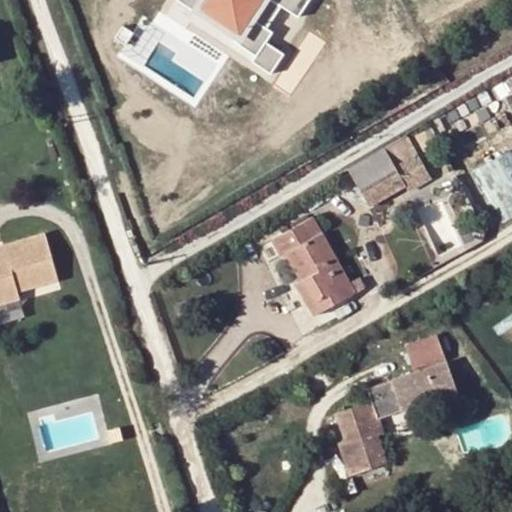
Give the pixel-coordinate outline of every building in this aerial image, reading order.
[(180,0),(262,51),(257,60),(270,68),(279,53),(265,44),(272,33),(266,29),(280,8),(299,20),(311,0),(180,0)] [(429,176),(406,137),(382,150),(403,186),(406,190),(429,176)] [(382,150),(347,172),(368,206),(403,186),(382,150)] [(511,151),(480,162),(499,220),(511,215),(511,151)] [(344,171),(338,175),(340,179),(347,176),(344,171)] [(286,254),(300,280),(304,278),(317,301),(325,296),(330,306),(363,287),(359,278),(346,286),(335,265),(337,264),(311,217),(270,239),(280,256),(286,254)] [(0,307),(21,301),(19,293),(59,281),(45,235),(3,248),(7,261),(0,262),(0,307)] [(304,278),(300,280),(295,283),(313,315),(330,306),(325,296),(317,301),(304,278)] [(435,333),(404,345),(414,371),(444,359),(435,333)] [(325,363),(297,378),(306,397),(334,383),(325,363)] [(445,363),(366,389),(369,402),(337,412),(345,441),(339,443),(349,472),(382,462),(374,434),(380,432),(375,418),(436,399),(442,415),(460,410),(445,363)]
